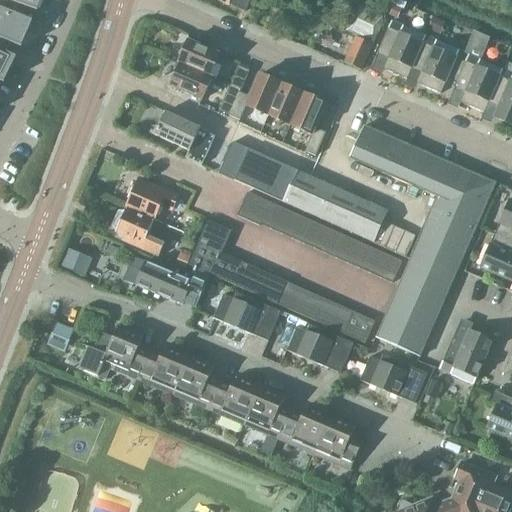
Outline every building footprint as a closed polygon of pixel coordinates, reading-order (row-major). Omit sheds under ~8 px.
[(0,0),(0,38),(11,43),(11,44),(21,48),(31,23),(21,19),(26,8),(26,7),(5,0),(0,0)] [(5,0),(26,7),(26,8),(36,12),(40,0),(5,0)] [(216,0),(241,11),(245,2),(240,0),(216,0)] [(407,81),(412,70),(426,37),(392,22),(377,55),(388,60),(384,71),(407,81)] [(426,37),(412,70),(422,75),(417,85),(441,95),(460,52),(426,37)] [(0,81),(3,84),(15,60),(5,55),(11,44),(11,43),(0,38),(0,81)] [(345,64),(361,71),(373,46),(357,39),(345,64)] [(179,65),(181,66),(181,65),(210,78),(211,77),(220,55),(189,42),(184,52),(182,53),(179,60),(180,62),(179,65)] [(484,114),(489,104),(503,71),(469,56),(454,89),(465,94),(461,104),(484,114)] [(181,65),(181,66),(180,67),(178,68),(175,75),(176,77),(171,88),(202,101),(212,78),(211,77),(210,78),(181,65)] [(250,72),(239,67),(229,90),(239,94),(240,93),(240,94),(250,72)] [(511,74),(503,71),(489,104),(499,108),(494,119),(511,126),(511,74)] [(247,107),(268,117),(282,86),(280,85),(279,83),(272,79),(270,80),(259,76),(250,98),(246,107),(247,107)] [(268,117),(290,126),(304,95),(302,94),(301,92),(294,89),(292,90),(282,86),(268,117)] [(240,94),(239,94),(229,90),(220,112),(230,117),(240,94)] [(250,98),(240,93),(240,94),(230,117),(240,121),(247,107),(246,107),(250,98)] [(290,126),(312,136),(313,136),(316,129),(327,105),(316,100),(315,98),(308,95),(306,96),(304,95),(290,126)] [(200,130),(166,113),(154,136),(188,153),(184,160),(201,168),(211,146),(196,139),(200,130)] [(432,210),(441,214),(436,226),(427,222),(376,339),(420,358),(495,184),(364,127),(350,160),(437,198),(432,210)] [(313,136),(312,136),(305,153),(316,158),(326,134),(316,129),(313,136)] [(266,157),(249,149),(234,182),(252,189),(266,157)] [(282,164),(266,157),(252,189),(268,197),(282,164)] [(239,170),(225,164),(220,175),(234,182),(239,170)] [(282,164),(268,197),(285,204),(299,172),(282,164)] [(299,172),(285,204),(374,244),(388,212),(299,172)] [(128,207),(155,220),(161,206),(173,211),(178,198),(140,180),(128,207)] [(270,204),(248,194),(243,205),(265,215),(270,204)] [(511,202),(510,201),(495,235),(511,242),(511,202)] [(260,226),(271,231),(281,209),(270,204),(265,215),(260,226)] [(243,205),(238,216),(260,226),(265,215),(243,205)] [(271,231),(282,236),(292,214),(281,209),(271,231)] [(154,223),(126,211),(126,213),(119,212),(112,227),(117,232),(116,234),(124,237),(122,242),(159,258),(165,245),(148,237),(154,223)] [(282,236),(293,240),(303,219),(292,214),(282,236)] [(293,240),(304,245),(314,223),(303,219),(293,240)] [(410,229),(388,219),(379,239),(402,248),(410,229)] [(221,254),(230,232),(207,222),(198,244),(221,254)] [(304,245),(315,250),(325,228),(314,223),(304,245)] [(315,250),(326,255),(335,233),(325,228),(315,250)] [(326,255),(337,260),(346,238),(335,233),(326,255)] [(511,242),(495,235),(480,269),(511,282),(511,242)] [(348,265),(357,243),(346,238),(337,260),(348,265)] [(359,270),(368,248),(357,243),(348,265),(359,270)] [(188,267),(197,270),(194,276),(208,282),(210,276),(211,276),(221,254),(198,244),(188,267)] [(370,274),(379,252),(368,248),(359,270),(370,274)] [(380,279),(390,257),(379,252),(370,274),(380,279)] [(243,264),(221,254),(211,276),(233,286),(243,264)] [(392,284),(402,263),(390,257),(380,279),(392,284)] [(194,276),(191,282),(147,263),(137,287),(183,306),(184,303),(195,307),(195,308),(196,309),(208,282),(194,276)] [(243,264),(233,286),(255,296),(265,274),(243,264)] [(255,296),(277,305),(286,283),(265,274),(255,296)] [(277,305),(288,310),(297,288),(286,283),(277,305)] [(288,310),(299,315),(308,293),(297,288),(288,310)] [(299,315),(310,320),(319,298),(308,293),(299,315)] [(214,320),(268,343),(281,313),(236,294),(236,295),(234,300),(224,296),(214,320)] [(310,320),(321,325),(330,303),(319,298),(310,320)] [(321,325),(332,330),(341,308),(330,303),(321,325)] [(332,330),(343,334),(352,313),(341,308),(332,330)] [(343,334),(354,339),(364,318),(352,313),(343,334)] [(375,323),(364,318),(354,339),(365,344),(375,323)] [(287,352),(341,375),(354,345),(309,326),(308,327),(309,328),(307,332),(297,328),(287,352)] [(63,327),(59,338),(75,345),(80,334),(63,327)] [(91,362),(138,382),(150,354),(139,349),(143,338),(118,328),(114,339),(102,334),(91,362)] [(440,371),(474,386),(493,342),(470,332),(465,343),(454,338),(440,371)] [(138,382),(173,397),(190,358),(165,348),(161,359),(150,354),(138,382)] [(360,382),(414,405),(427,375),(382,356),(382,358),(380,363),(370,358),(360,382)] [(173,397),(209,412),(221,384),(210,379),(214,368),(190,358),(173,397)] [(209,412),(244,426),(260,388),(236,377),(231,388),(221,384),(209,412)] [(279,441),(291,414),(280,409),(285,398),(260,388),(244,426),(279,441)] [(511,401),(508,411),(498,406),(488,430),(511,440),(511,401)] [(291,414),(279,441),(314,456),(331,418),(307,407),(302,418),(291,414)] [(315,456),(350,471),(362,444),(351,439),(356,428),(331,418),(315,456)] [(432,500),(403,511),(508,511),(511,504),(511,494),(501,490),(492,486),(495,479),(461,464),(456,479),(461,481),(453,501),(445,504),(444,506),(436,510),(432,500)]
